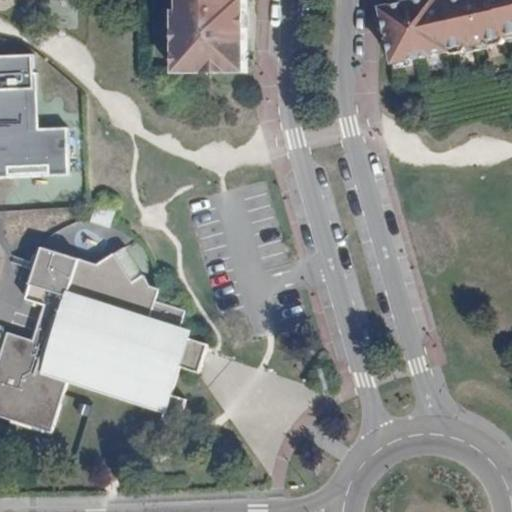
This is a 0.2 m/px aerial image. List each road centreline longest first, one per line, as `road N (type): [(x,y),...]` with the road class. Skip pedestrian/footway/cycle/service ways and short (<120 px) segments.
road 1 (residential): [(292,0),(286,95),(293,133),(383,445)]
road 2 (residential): [(440,432),(346,131),(338,86),(344,0)]
